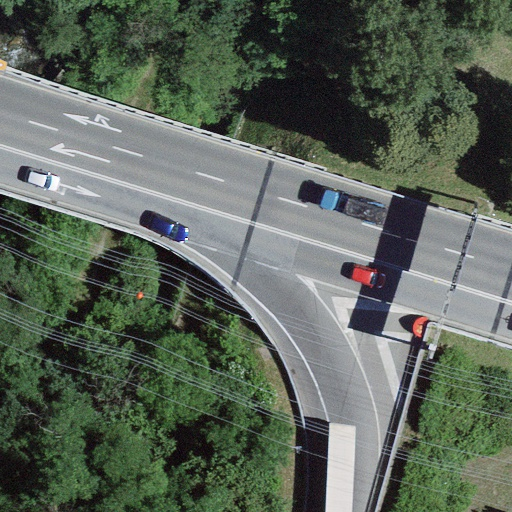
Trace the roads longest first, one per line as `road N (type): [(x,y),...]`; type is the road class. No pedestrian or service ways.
road 1 (trunk): [(511,271),(0,112)]
road 2 (track): [(10,511),(166,0)]
road 3 (motorway): [(155,214),(240,259),(282,292),(326,350),(351,420),(346,511)]
road 4 (trunk): [(155,214),(511,323)]
road 5 (trunk): [(0,167),(155,214)]
